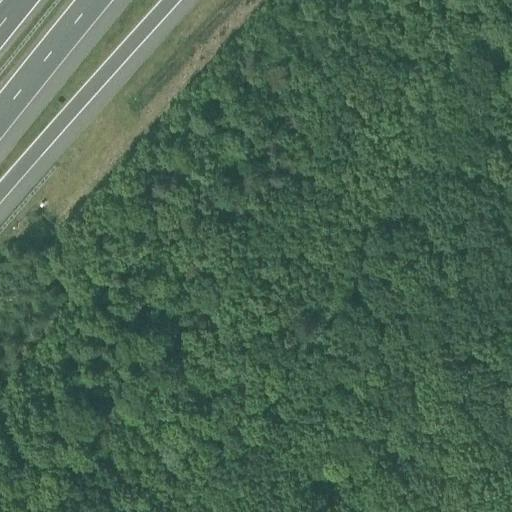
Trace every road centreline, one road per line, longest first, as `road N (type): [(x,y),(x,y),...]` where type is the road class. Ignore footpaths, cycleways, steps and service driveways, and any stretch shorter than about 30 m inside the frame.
road 1 (motorway): [(0,191),(172,0)]
road 2 (motorway): [(0,118),(95,0)]
